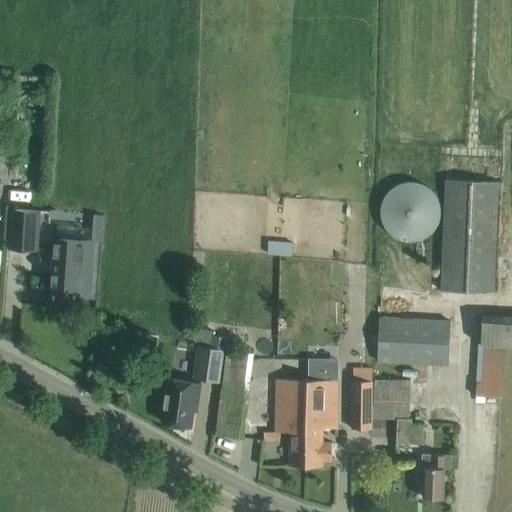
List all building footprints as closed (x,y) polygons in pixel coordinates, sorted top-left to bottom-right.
[(493,292),(497,180),(444,178),(440,290),(493,292)] [(383,199),(381,207),(383,216),(387,224),(393,230),(401,234),(410,236),(418,234),(426,230),(433,224),(437,216),(438,207),(437,199),(433,191),(426,184),(418,180),(410,179),(401,180),(393,184),(387,191),(383,199)] [(9,248),(36,250),(39,211),(12,209),(9,248)] [(93,215),(91,239),(94,239),(101,240),(103,215),(93,215)] [(91,276),(93,256),(94,239),(91,239),(56,237),(53,284),(51,304),(76,306),(79,275),(91,276)] [(271,253),(294,253),(294,241),(271,241),(271,253)] [(511,318),(481,317),(480,347),(511,348),(511,318)] [(448,364),(449,322),(378,320),(376,362),(448,364)] [(226,350),(228,338),(212,335),(213,331),(196,328),(194,346),(210,348),(226,350)] [(134,335),(132,348),(144,350),(146,338),(134,335)] [(199,346),(195,378),(218,381),(223,350),(199,346)] [(242,438),(245,418),(254,358),(228,354),(216,434),(242,438)] [(198,399),(200,383),(169,379),(163,422),(191,426),(195,399),(198,399)] [(276,379),(276,431),(290,432),(290,466),(323,466),(323,460),(332,461),(332,442),(323,442),(323,428),(337,428),(337,417),(336,417),(336,379),(276,379)] [(423,442),(423,424),(411,423),(411,418),(407,418),(408,382),(352,381),(351,418),(398,420),(397,442),(423,442)] [(451,469),(451,454),(452,451),(437,450),(437,454),(422,454),(422,468),(424,468),(423,497),(444,498),(445,468),(451,469)]
